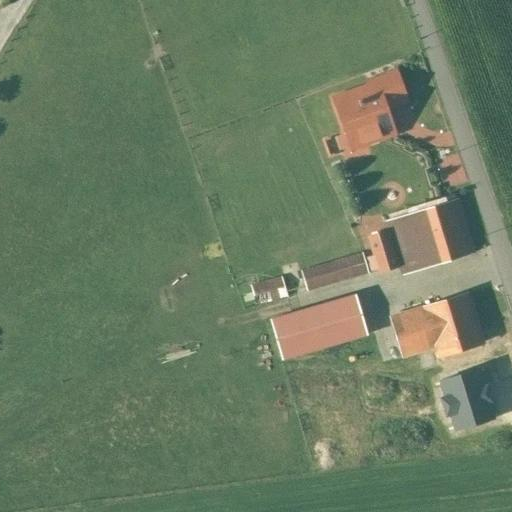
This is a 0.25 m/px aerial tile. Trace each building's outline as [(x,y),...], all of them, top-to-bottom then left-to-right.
[(393,72),(368,81),(366,82),(367,84),(367,83),(368,86),(334,98),(332,98),(333,100),(346,135),(348,134),(348,133),(357,130),(362,145),(364,144),(392,134),(394,134),(393,132),(388,118),(385,109),(384,109),(404,102),(406,101),(405,100),(395,73),(396,73),(395,71),(393,72)] [(457,200),(411,214),(427,268),(473,253),(457,200)] [(411,214),(387,222),(400,265),(403,275),(427,268),(411,214)] [(392,239),(371,245),(379,272),(400,265),(392,239)] [(369,273),(363,254),(301,272),(307,291),(369,273)] [(282,277),(251,286),(257,306),(288,297),(282,277)] [(467,293),(390,318),(402,357),(436,347),(448,388),(492,374),(467,293)] [(356,295),(270,320),(282,360),(368,335),(356,295)]
